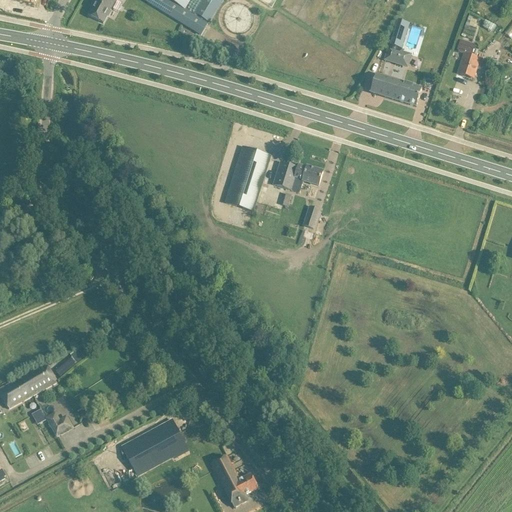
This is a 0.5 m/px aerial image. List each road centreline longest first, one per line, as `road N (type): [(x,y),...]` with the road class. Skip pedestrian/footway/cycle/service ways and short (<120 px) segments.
road 1 (unclassified): [(297,511),(54,212),(42,171),(51,42)]
road 2 (secondary): [(51,42),(511,175)]
road 3 (track): [(511,418),(433,511)]
